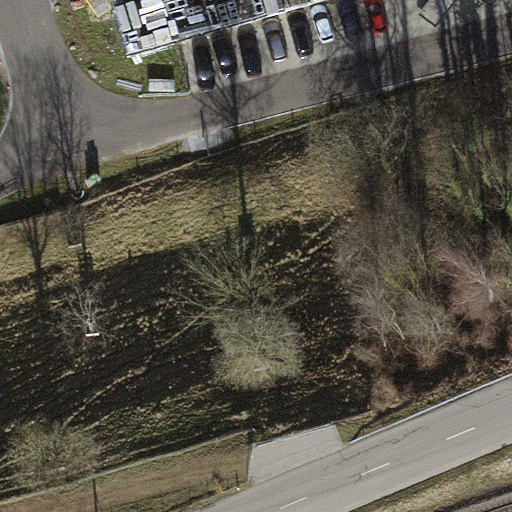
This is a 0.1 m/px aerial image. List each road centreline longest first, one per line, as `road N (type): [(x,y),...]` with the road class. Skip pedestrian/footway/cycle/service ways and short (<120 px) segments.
road 1 (unclassified): [(64,152),(511,33)]
road 2 (tertiary): [(275,511),(511,414)]
